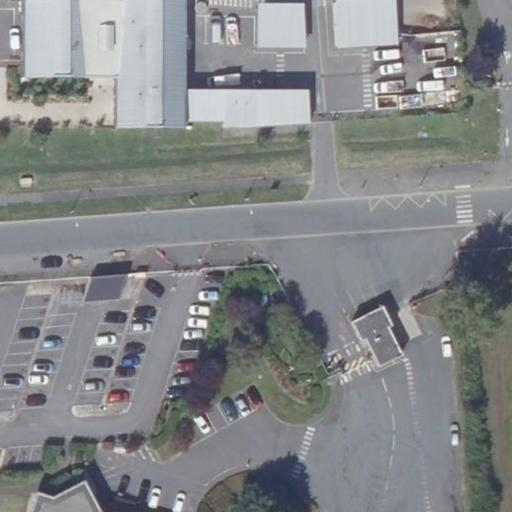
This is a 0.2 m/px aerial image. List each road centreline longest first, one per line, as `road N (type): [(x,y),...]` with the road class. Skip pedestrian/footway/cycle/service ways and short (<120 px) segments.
road 1 (unknown): [(192,231),(150,383),(134,400),(0,416)]
road 2 (unknown): [(356,423),(190,461),(136,459)]
